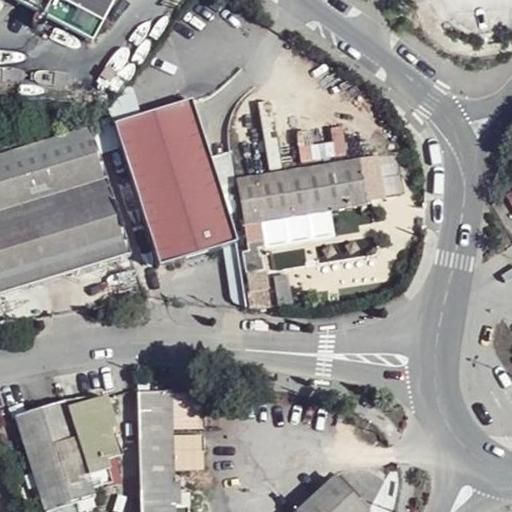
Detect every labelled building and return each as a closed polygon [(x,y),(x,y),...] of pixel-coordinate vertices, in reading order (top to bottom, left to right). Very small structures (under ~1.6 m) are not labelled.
[(3,0),(93,51),(122,0),(3,0)] [(241,243),(196,100),(118,125),(124,145),(163,267),(241,243)] [(118,125),(116,120),(91,128),(99,153),(124,145),(118,125)] [(99,153),(91,128),(16,152),(0,156),(0,296),(57,279),(130,256),(99,153)] [(0,156),(16,152),(10,133),(0,136),(0,156)] [(389,161),(359,165),(363,207),(403,202),(401,174),(389,161)] [(242,226),(262,223),(272,221),(329,214),(346,211),(363,209),(363,207),(359,165),(236,182),(242,226)] [(329,214),(272,221),(276,248),(332,239),(329,214)] [(265,242),(266,249),(276,248),(272,221),(262,223),(265,242)] [(265,242),(262,223),(242,226),(245,245),(254,244),(265,242)] [(254,244),(245,245),(246,252),(255,250),(254,244)] [(511,279),(511,270),(503,276),(507,283),(511,279)] [(247,293),(260,291),(267,290),(264,273),(244,276),(247,293)] [(260,291),(247,293),(251,311),(270,308),(267,290),(260,291)] [(172,511),(170,396),(137,397),(138,511),(172,511)] [(63,403),(16,419),(46,511),(55,511),(115,494),(102,459),(114,454),(108,434),(114,431),(104,400),(85,405),(66,410),(63,403)] [(293,511),(353,511),(324,482),(307,499),(293,511)]
